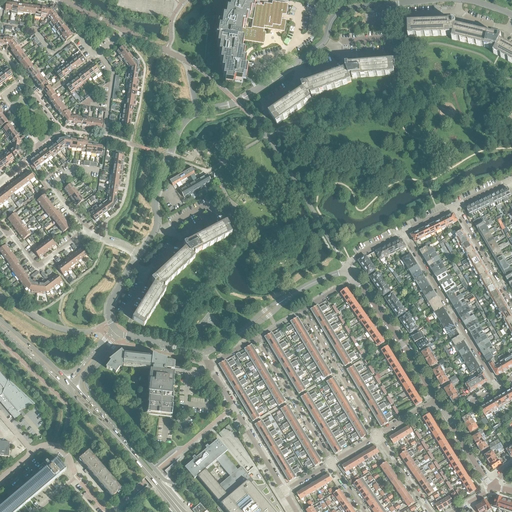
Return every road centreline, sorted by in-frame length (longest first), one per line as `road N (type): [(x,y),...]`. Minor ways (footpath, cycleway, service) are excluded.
road 1 (residential): [(378,435),(304,313),(354,277)]
road 2 (residential): [(498,388),(404,232)]
road 3 (residential): [(204,352),(346,269)]
road 4 (tertiary): [(139,254),(156,227),(156,194),(184,124),(197,112)]
road 5 (residential): [(285,491),(208,365)]
road 6 (residential): [(437,399),(354,277)]
road 7 (residential): [(332,462),(255,339)]
road 8 (tertiary): [(326,39),(341,11),(433,0)]
road 9 (residential): [(40,147),(5,98),(21,75),(0,52)]
